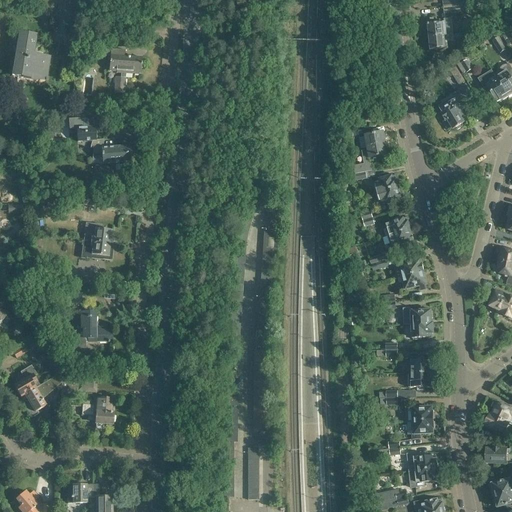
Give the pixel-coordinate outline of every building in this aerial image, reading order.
[(466,5),(444,8),(444,14),(467,12),(466,5)] [(428,19),(430,38),(447,36),(446,28),(450,28),(450,19),(445,20),(445,23),(440,23),(440,20),(437,20),(437,24),(433,24),(433,19),(428,19)] [(510,46),(511,45),(511,44),(511,32),(510,29),(501,34),(508,45),(510,46)] [(14,75),(29,78),(33,55),(32,55),(35,36),(20,34),(14,75)] [(447,36),(430,38),(431,50),(440,49),(440,51),(446,50),(446,49),(448,48),(447,42),(454,41),(454,40),(467,38),(466,34),(447,36)] [(505,50),(502,45),(506,43),(504,40),(500,42),(498,38),(492,42),(497,48),(500,54),(505,50)] [(111,50),(102,49),(101,56),(110,57),(109,72),(116,72),(116,73),(121,74),(121,78),(115,78),(114,93),(124,94),(125,78),(125,74),(134,75),(134,74),(141,74),(142,58),(124,57),(125,51),(111,50)] [(49,58),(33,55),(29,78),(45,80),(49,58)] [(76,62),(63,60),(61,72),(74,74),(77,75),(78,65),(75,65),(76,62)] [(473,69),(467,60),(460,65),(466,74),(473,69)] [(494,74),(497,78),(509,98),(511,95),(511,69),(510,65),(508,65),(507,65),(505,65),(504,65),(503,66),(502,67),(501,67),(500,68),(500,70),(499,71),(498,72),(498,73),(497,73),(497,74),(496,74),(494,74)] [(509,98),(497,78),(490,82),(489,79),(484,82),(497,103),(502,100),(504,101),(509,98)] [(465,100),(473,95),(466,84),(458,88),(465,100)] [(441,109),(444,113),(441,114),(446,121),(448,120),(454,129),(456,128),(457,130),(463,126),(462,125),(464,123),(461,117),(464,115),(460,109),(466,105),(459,95),(458,93),(453,96),(454,98),(451,100),(453,102),(441,109)] [(92,111),(78,110),(77,120),(78,120),(78,124),(88,124),(88,121),(92,121),(92,111)] [(372,113),(362,113),(362,123),(372,123),(372,113)] [(103,149),(102,147),(104,147),(103,140),(96,140),(95,127),(76,129),(77,142),(84,142),(84,143),(91,142),(91,141),(92,141),(90,147),(90,149),(93,149),(92,158),(92,159),(92,160),(93,158),(98,158),(98,159),(102,160),(102,164),(110,164),(114,164),(114,163),(130,162),(129,147),(114,148),(114,146),(108,147),(108,148),(103,149)] [(368,148),(386,144),(385,139),(387,138),(386,133),(385,134),(384,132),(371,135),(370,132),(369,127),(352,130),(353,137),(359,136),(360,139),(365,138),(364,133),(365,133),(368,148)] [(355,174),(366,172),(373,171),(371,161),(385,158),(385,156),(389,155),(386,144),(368,148),(368,150),(362,151),(365,164),(355,166),(355,174)] [(355,181),(355,184),(359,183),(358,180),(367,179),(366,172),(355,174),(355,181)] [(378,193),(398,188),(398,187),(399,186),(398,183),(397,182),(395,176),(375,182),(378,193)] [(400,194),(401,192),(400,189),(399,188),(398,188),(378,193),(381,205),(402,199),(400,194)] [(29,198),(31,210),(40,208),(38,197),(29,198)] [(258,202),(248,199),(247,199),(246,205),(256,208),(258,202)] [(23,205),(7,206),(8,214),(23,213),(23,205)] [(244,210),(254,213),(256,208),(246,205),(244,210)] [(242,215),(252,219),(254,213),(244,210),(242,215)] [(361,215),(363,221),(373,218),(371,212),(361,215)] [(241,221),(251,224),(252,219),(242,215),(241,221)] [(373,218),(363,221),(365,227),(375,225),(373,218)] [(390,236),(410,230),(410,229),(410,228),(409,224),(408,224),(407,218),(386,225),(390,236)] [(239,226),(249,229),(251,224),(241,221),(239,226)] [(248,235),(249,230),(249,229),(239,226),(237,233),(248,235)] [(84,237),(83,241),(113,244),(114,239),(111,239),(112,231),(101,230),(101,227),(96,227),(96,229),(95,229),(94,237),(92,237),(92,238),(84,237)] [(393,247),(409,243),(413,241),(412,236),(412,235),(411,231),(410,231),(410,230),(390,236),(393,247)] [(276,259),(279,233),(264,231),(262,258),(273,258),(276,259)] [(111,260),(113,244),(83,241),(81,258),(91,259),(91,255),(103,257),(103,259),(111,260)] [(500,256),(499,259),(500,261),(500,262),(511,264),(511,252),(503,250),(501,255),(500,256)] [(369,259),(371,265),(387,261),(385,254),(369,259)] [(401,278),(423,273),(424,272),(422,265),(421,265),(420,261),(414,262),(413,259),(395,264),(393,258),(387,261),(371,265),(373,271),(385,267),(398,270),(400,278),(401,278)] [(511,264),(500,262),(499,263),(498,263),(498,267),(498,268),(497,273),(511,276),(511,264)] [(90,285),(91,273),(68,270),(67,282),(90,285)] [(419,287),(420,290),(427,288),(423,273),(401,278),(402,283),(404,282),(406,289),(404,290),(419,287)] [(104,299),(117,300),(114,291),(105,290),(104,299)] [(81,293),(67,293),(67,304),(81,304),(81,293)] [(496,312),(504,316),(511,319),(511,298),(502,294),(499,295),(496,293),(495,296),(493,297),(491,302),(491,304),(489,307),(497,310),(496,312)] [(395,296),(384,297),(377,298),(378,304),(395,302),(395,296)] [(10,320),(0,310),(0,324),(3,322),(6,324),(10,320)] [(410,325),(432,324),(431,319),(433,319),(433,312),(431,312),(431,311),(430,311),(430,310),(424,310),(424,312),(410,312),(410,325)] [(75,333),(75,347),(75,348),(76,348),(77,349),(86,349),(86,342),(108,342),(108,344),(109,343),(109,342),(112,342),(112,331),(101,331),(100,327),(96,327),(95,313),(91,313),(91,311),(85,311),(85,313),(81,313),(81,329),(75,333)] [(433,324),(432,324),(410,325),(411,333),(413,333),(414,340),(421,340),(421,338),(428,338),(427,337),(431,337),(431,334),(433,334),(433,332),(434,332),(433,326),(433,324)] [(25,330),(16,336),(19,340),(28,334),(25,330)] [(268,351),(268,331),(255,331),(255,342),(254,342),(254,348),(255,348),(255,351),(268,351)] [(24,347),(13,353),(16,358),(37,346),(34,341),(24,347)] [(255,351),(255,359),(268,359),(268,351),(255,351)] [(423,360),(419,360),(419,361),(409,361),(409,374),(433,374),(433,368),(433,366),(432,366),(432,361),(423,361),(423,360)] [(255,365),(255,373),(268,373),(268,365),(255,365)] [(21,398),(21,397),(40,386),(39,386),(33,376),(36,375),(31,367),(21,373),(23,376),(18,379),(17,381),(19,384),(14,387),(20,397),(21,398)] [(255,373),(255,381),(268,381),(268,373),(255,373)] [(21,397),(21,398),(20,397),(19,398),(31,418),(42,412),(41,409),(46,406),(42,401),(43,401),(42,400),(51,392),(51,385),(60,385),(61,384),(61,377),(60,374),(40,386),(39,386),(40,386),(21,397)] [(433,374),(409,374),(408,388),(419,388),(419,390),(423,390),(423,388),(432,388),(432,382),(433,382),(433,381),(433,374)] [(97,380),(79,379),(61,377),(61,384),(60,390),(65,390),(66,384),(70,384),(70,391),(96,393),(97,380)] [(255,387),(255,432),(268,432),(267,417),(268,417),(268,387),(255,387)] [(88,420),(95,420),(95,424),(106,424),(106,426),(111,427),(111,425),(113,425),(114,414),(112,414),(112,413),(111,413),(112,399),(95,398),(94,406),(82,405),(82,416),(88,416),(88,420)] [(495,409),(492,416),(508,424),(511,425),(511,409),(502,405),(502,407),(494,403),(492,408),(495,409)] [(411,409),(412,422),(434,421),(434,420),(435,419),(435,415),(433,414),(433,413),(432,413),(432,408),(411,409)] [(486,427),(491,429),(505,436),(507,430),(506,430),(508,424),(492,416),(491,416),(491,417),(490,416),(488,422),(486,427)] [(408,435),(420,435),(433,434),(433,429),(434,429),(434,428),(435,427),(435,423),(434,422),(434,421),(412,422),(412,423),(407,423),(408,435)] [(234,442),(227,442),(223,442),(224,454),(234,454),(234,442)] [(510,449),(490,449),(490,450),(486,449),(486,464),(507,464),(507,454),(510,454),(510,453),(511,453),(511,445),(510,446),(510,449)] [(409,472),(416,471),(437,469),(437,468),(438,467),(438,463),(436,462),(436,461),(435,461),(435,456),(422,458),(422,453),(407,454),(409,472)] [(439,475),(439,471),(437,470),(437,469),(416,471),(416,479),(413,479),(414,488),(425,487),(425,483),(438,482),(437,478),(438,477),(438,476),(439,475)] [(493,486),(491,486),(494,497),(511,491),(511,485),(511,480),(492,485),(493,486)] [(87,498),(93,498),(93,485),(86,485),(86,486),(73,486),(73,488),(68,490),(68,498),(73,498),(73,504),(87,504),(87,498)] [(99,485),(93,485),(93,498),(96,498),(96,509),(91,509),(91,510),(90,510),(89,511),(112,511),(112,497),(100,498),(99,485)] [(372,496),(374,504),(388,501),(397,500),(397,497),(396,494),(399,493),(399,490),(372,496)] [(511,491),(494,497),(496,507),(498,506),(498,508),(507,506),(507,508),(510,510),(511,508),(511,491)] [(29,495),(26,492),(16,500),(21,506),(18,509),(20,511),(49,511),(49,504),(38,505),(34,501),(38,498),(33,492),(29,495)] [(397,497),(397,500),(408,498),(407,492),(399,493),(396,494),(397,497)] [(415,511),(444,511),(445,511),(444,508),(443,507),(442,500),(435,502),(434,498),(420,501),(413,503),(415,511)] [(397,501),(397,500),(374,504),(376,511),(388,509),(388,508),(398,506),(397,501)]
